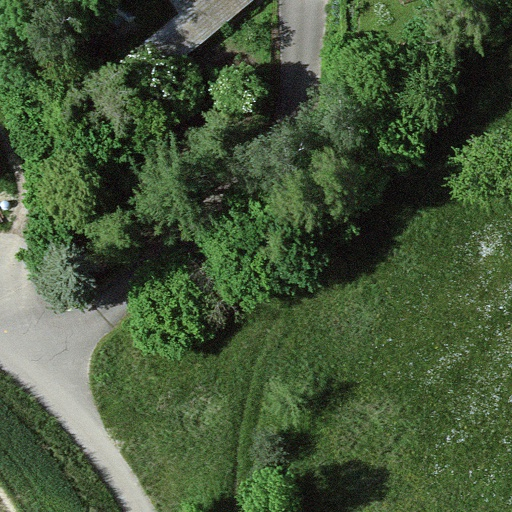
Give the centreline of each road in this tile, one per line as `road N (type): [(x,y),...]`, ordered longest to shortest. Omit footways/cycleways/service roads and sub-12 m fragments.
road 1 (residential): [(24,364),(265,171),(294,103),(304,0)]
road 2 (unclassified): [(140,511),(85,424),(24,364)]
